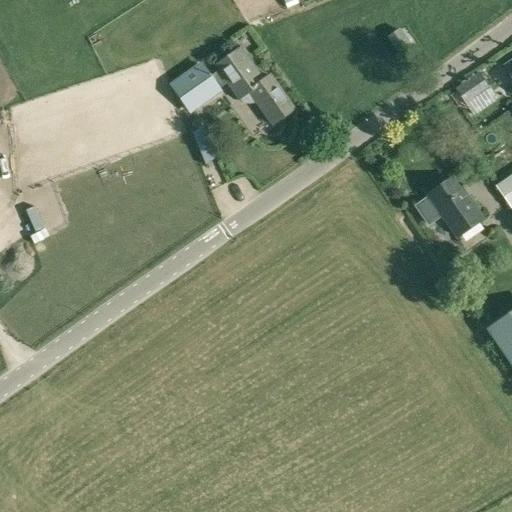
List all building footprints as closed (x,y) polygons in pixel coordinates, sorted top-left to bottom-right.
[(398,30),(388,38),(401,56),(411,49),(398,30)] [(263,80),(249,59),(241,48),(215,67),(219,72),(212,77),(202,63),(171,86),(192,115),(223,92),(221,89),(229,83),(238,96),(239,96),(241,99),(244,101),(248,101),(252,101),(255,100),(271,122),(292,108),(270,75),(263,80)] [(511,79),(511,59),(503,66),(511,79)] [(466,102),(487,87),(478,72),(457,87),(466,102)] [(205,164),(217,156),(198,128),(192,132),(205,164)] [(511,172),(495,185),(511,209),(511,207),(511,172)] [(452,178),(428,194),(415,203),(430,224),(443,215),(457,236),(483,219),(463,189),(461,191),(452,178)] [(511,309),(487,327),(511,363),(511,309)]
